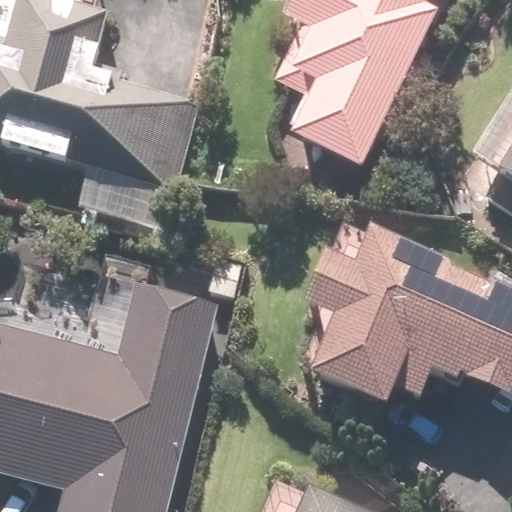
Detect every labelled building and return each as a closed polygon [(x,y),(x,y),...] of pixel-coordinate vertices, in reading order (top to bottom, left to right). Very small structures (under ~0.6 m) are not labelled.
[(0,0),(0,152),(173,201),(198,112),(90,82),(106,24),(18,0),(0,0)] [(431,27),(419,21),(428,0),(290,0),(273,36),(291,45),(269,92),(301,106),(281,149),(356,184),(431,27)] [(511,91),(463,171),(490,187),(479,205),(511,225),(511,91)] [(412,413),(423,386),(449,396),(451,390),(511,413),(511,306),(492,299),(495,292),(409,259),(407,266),(336,238),(322,272),(312,268),(292,320),(302,324),(299,330),(312,336),(297,376),(305,379),(301,390),(378,421),(385,402),(412,413)] [(162,511),(212,317),(131,297),(112,372),(0,343),(0,480),(51,493),(46,511),(162,511)] [(319,511),(262,485),(248,511),(319,511)]
